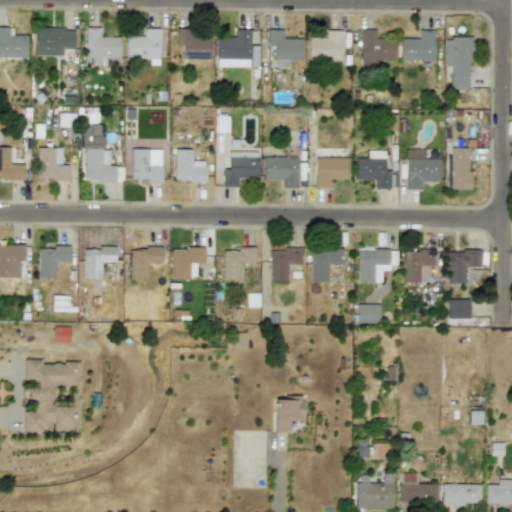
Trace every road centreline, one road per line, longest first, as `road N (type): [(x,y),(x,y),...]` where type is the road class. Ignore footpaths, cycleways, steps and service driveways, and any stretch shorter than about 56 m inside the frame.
road 1 (residential): [(499,218),(0,211)]
road 2 (residential): [(500,329),(499,0)]
road 3 (residential): [(499,3),(284,0)]
